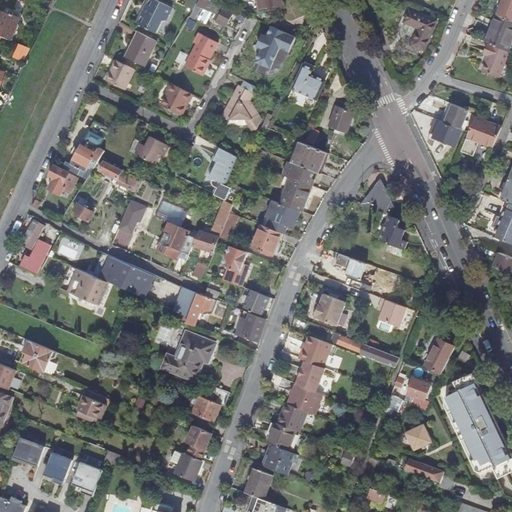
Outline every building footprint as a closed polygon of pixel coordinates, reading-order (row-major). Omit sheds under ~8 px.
[(155,0),(148,0),(146,6),(138,24),(157,33),(172,7),(155,0)] [(193,10),(199,0),(188,0),(186,7),(193,10)] [(234,12),(209,0),(200,0),(198,3),(190,18),(195,20),(202,7),(217,14),(214,20),(226,26),(234,12)] [(282,0),(259,0),(261,11),(284,8),(282,0)] [(511,0),(506,0),(507,0),(505,0),(503,0),(498,13),(511,18),(511,0)] [(437,21),(409,9),(404,23),(419,29),(412,46),(407,43),(404,49),(418,55),(420,49),(425,51),(437,21)] [(0,36),(9,40),(18,18),(0,11),(0,36)] [(497,15),(485,43),(487,44),(506,51),(511,34),(511,21),(503,18),(497,15)] [(291,52),(298,34),(273,24),(269,34),(263,32),(258,45),(262,47),(254,69),(271,76),(275,64),(282,66),(285,58),(280,57),(283,49),(291,52)] [(156,41),(138,32),(126,57),(144,66),(156,41)] [(218,43),(200,33),(195,42),(197,43),(185,66),(203,75),(208,66),(207,65),(218,43)] [(506,51),(487,44),(483,54),(487,55),(481,71),(497,78),(507,52),(506,51)] [(16,57),(24,61),(30,49),(21,45),(16,57)] [(135,70),(117,60),(111,73),(113,75),(109,82),(125,90),(135,70)] [(314,70),(303,65),(293,90),(317,100),(325,81),(311,75),(314,70)] [(181,115),(193,94),(170,83),(168,88),(170,89),(162,105),(181,115)] [(256,129),(262,120),(250,101),(254,94),(239,86),(221,118),(227,125),(248,124),(252,130),(256,129)] [(450,103),(447,102),(439,121),(441,122),(442,122),(450,103)] [(469,111),(450,103),(442,122),(462,130),(465,131),(468,123),(465,121),(469,111)] [(355,113),(337,107),(336,108),(333,107),(332,111),(334,112),(329,126),(347,133),(355,113)] [(262,125),(268,127),(272,118),(266,115),(262,125)] [(494,148),(502,128),(476,118),(468,137),(494,148)] [(439,121),(436,120),(428,141),(448,149),(450,144),(434,138),(441,122),(439,121)] [(456,146),(462,130),(442,122),(441,122),(434,138),(450,144),(456,146)] [(148,147),(137,139),(132,152),(155,164),(160,154),(166,157),(171,146),(154,137),(148,147)] [(87,173),(100,148),(85,140),(80,150),(76,148),(72,154),(76,156),(72,165),(87,173)] [(330,154),(306,144),(302,142),(293,164),(316,172),(318,173),(322,175),(330,154)] [(228,186),(241,159),(226,151),(210,182),(220,186),(221,184),(228,187),(228,186)] [(241,189),(252,163),(241,159),(228,186),(240,192),(241,189)] [(131,175),(105,162),(101,170),(118,179),(116,183),(121,185),(120,188),(123,190),(125,187),(134,192),(139,182),(130,177),(131,175)] [(290,162),(286,177),(312,187),(315,181),(313,180),(316,172),(293,164),(290,162)] [(79,178),(56,166),(55,168),(53,167),(49,174),(55,178),(49,190),(61,196),(64,191),(70,195),(79,178)] [(511,173),(511,177),(511,183),(507,197),(503,196),(502,199),(511,203),(511,173)] [(302,211),(303,212),(312,187),(286,177),(283,185),(289,187),(282,204),(302,211)] [(234,205),(240,192),(228,186),(228,187),(230,189),(225,201),(234,205)] [(206,190),(215,195),(217,191),(207,187),(206,190)] [(390,217),(391,217),(393,210),(395,209),(392,202),(369,193),(366,198),(368,200),(365,207),(390,217)] [(215,195),(214,199),(224,204),(225,202),(225,201),(215,195)] [(147,208),(131,201),(130,204),(141,208),(136,219),(138,221),(141,222),(147,208)] [(231,213),(234,205),(225,202),(224,204),(213,232),(221,235),(231,213)] [(282,233),(286,235),(289,227),(292,220),(298,222),(302,211),(273,202),(264,226),(282,233)] [(94,213),(78,204),(74,213),(89,221),(94,213)] [(130,204),(120,228),(132,234),(138,221),(136,219),(141,208),(130,204)] [(511,210),(507,208),(502,220),(504,221),(502,226),(500,225),(495,237),(502,240),(511,244),(511,210)] [(219,242),(224,244),(230,229),(232,230),(238,216),(231,213),(221,235),(219,241),(219,242)] [(398,228),(401,221),(397,220),(391,217),(390,217),(380,241),(387,244),(405,251),(408,243),(402,240),(404,234),(402,229),(398,228)] [(292,220),(289,227),(295,229),(298,222),(292,220)] [(158,251),(186,264),(193,246),(186,243),(191,232),(171,223),(166,233),(174,236),(169,245),(162,242),(158,251)] [(273,256),(282,233),(264,226),(262,226),(254,248),(273,256)] [(166,233),(162,242),(169,245),(174,236),(166,233)] [(214,253),(219,242),(219,241),(199,233),(194,246),(214,253)] [(25,256),(20,267),(37,275),(53,248),(38,241),(30,258),(25,256)] [(406,258),(408,252),(405,251),(387,244),(385,251),(406,258)] [(250,267),(254,255),(231,247),(224,266),(228,268),(223,280),(247,289),(255,269),(250,267)] [(511,273),(511,256),(501,252),(495,266),(511,273)] [(348,269),(345,276),(361,281),(365,271),(371,273),(373,267),(340,255),(336,265),(348,269)] [(156,275),(111,256),(101,279),(108,282),(131,292),(146,298),(156,275)] [(64,290),(78,296),(84,283),(76,279),(80,270),(70,265),(65,279),(69,281),(64,290)] [(207,268),(198,265),(193,277),(201,280),(207,268)] [(98,305),(108,282),(101,279),(80,270),(76,279),(84,283),(78,296),(98,305)] [(365,271),(361,281),(365,283),(367,284),(371,273),(365,271)] [(377,288),(367,284),(365,283),(362,291),(374,295),(377,288)] [(175,311),(189,317),(198,293),(184,287),(175,311)] [(220,293),(208,288),(205,296),(217,301),(220,293)] [(260,315),(269,297),(251,290),(249,297),(245,295),(243,301),(246,303),(244,308),(260,315)] [(186,323),(195,326),(200,312),(203,313),(204,310),(212,313),(217,301),(205,296),(198,293),(189,317),(186,323)] [(337,326),(346,304),(338,300),(325,295),(316,318),(337,326)] [(400,328),(407,308),(382,298),(377,310),(381,311),(378,320),(379,320),(394,326),(400,328)] [(236,336),(259,343),(266,320),(250,314),(247,321),(242,319),(236,336)] [(394,326),(379,320),(377,326),(378,329),(388,333),(392,332),(394,326)] [(216,343),(187,331),(176,358),(169,355),(164,367),(195,379),(203,359),(208,361),(216,343)] [(306,361),(323,367),(331,344),(310,336),(307,344),(310,346),(308,351),(304,360),(306,361)] [(338,344),(395,368),(399,358),(340,337),(338,344)] [(24,355),(21,363),(45,373),(51,360),(56,358),(58,353),(25,339),(19,353),(24,355)] [(439,339),(425,365),(431,368),(441,373),(442,373),(451,356),(455,347),(439,339)] [(462,352),(457,360),(466,366),(471,358),(462,352)] [(306,361),(297,384),(315,392),(325,368),(323,367),(306,361)] [(0,385),(10,390),(18,371),(0,363),(0,385)] [(495,467),(501,479),(511,474),(511,454),(510,455),(507,448),(509,447),(499,425),(496,426),(493,419),(495,417),(485,395),(483,396),(479,389),(481,388),(474,374),(455,383),(459,392),(451,396),(449,400),(459,422),(455,424),(463,441),(468,439),(484,472),(495,467)] [(431,385),(414,378),(408,393),(425,399),(431,385)] [(315,392),(297,384),(288,405),(308,413),(316,416),(324,396),(315,392)] [(221,405),(224,407),(229,394),(218,389),(212,401),(221,405)] [(77,416),(99,425),(102,418),(104,418),(109,399),(88,390),(77,416)] [(19,401),(0,394),(0,423),(9,427),(19,401)] [(149,405),(160,410),(165,398),(155,394),(149,405)] [(221,405),(212,401),(195,394),(190,405),(195,407),(193,413),(214,422),(221,405)] [(459,422),(449,400),(446,405),(455,424),(459,422)] [(154,424),(160,410),(149,405),(146,414),(144,420),(154,424)] [(288,405),(287,405),(281,418),(280,425),(297,431),(300,433),(308,413),(288,405)] [(268,444),(272,446),(289,452),(297,431),(280,425),(276,424),(268,444)] [(425,425),(408,433),(413,445),(416,451),(434,443),(425,425)] [(202,460),(212,434),(195,426),(188,441),(193,443),(188,454),(202,460)] [(22,438),(18,448),(42,458),(46,448),(22,438)] [(468,439),(463,441),(478,471),(482,473),(484,472),(468,439)] [(272,446),(264,466),(288,476),(297,455),(289,452),(272,446)] [(18,448),(16,455),(24,458),(23,461),(39,466),(42,458),(18,448)] [(128,458),(109,451),(105,460),(125,467),(127,461),(128,458)] [(179,464),(183,454),(176,451),(171,461),(179,464)] [(54,453),(50,461),(70,469),(74,460),(54,453)] [(195,480),(203,461),(202,460),(188,454),(184,453),(176,473),(195,480)] [(127,461),(133,463),(135,457),(129,455),(128,458),(127,461)] [(441,483),(445,475),(446,473),(438,470),(438,469),(411,459),(407,470),(420,475),(433,480),(441,483)] [(45,475),(55,479),(56,478),(66,482),(71,469),(70,469),(50,461),(45,475)] [(104,470),(82,462),(74,484),(78,485),(96,492),(104,470)] [(246,493),(260,498),(264,500),(273,476),(263,473),(264,471),(255,470),(246,493)] [(77,490),(95,496),(96,492),(78,485),(77,490)] [(371,488),(368,497),(383,503),(386,493),(371,488)] [(14,500),(2,495),(0,499),(0,511),(26,511),(29,504),(24,502),(24,500),(15,497),(14,500)] [(260,498),(256,507),(270,511),(286,511),(288,509),(264,500),(260,498)] [(154,500),(153,502),(174,511),(174,505),(154,500)] [(153,502),(152,508),(155,509),(167,511),(173,511),(174,511),(153,502)] [(456,511),(483,511),(460,504),(459,503),(456,511)]
